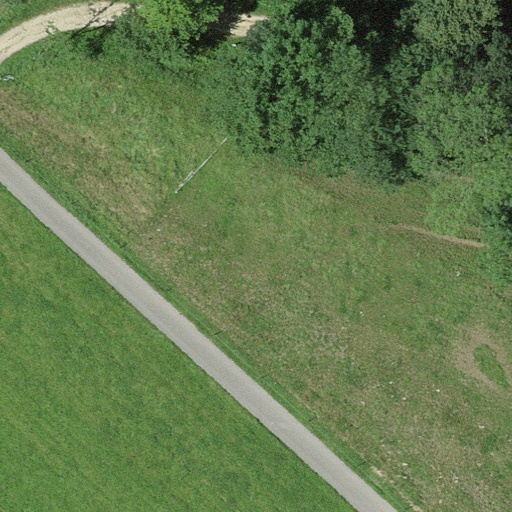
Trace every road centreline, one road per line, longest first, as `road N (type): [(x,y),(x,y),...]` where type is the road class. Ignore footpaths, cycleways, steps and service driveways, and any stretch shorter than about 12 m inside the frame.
road 1 (track): [(0,46),(42,22),(93,9),(167,9),(385,44),(511,42)]
road 2 (track): [(380,511),(0,158)]
